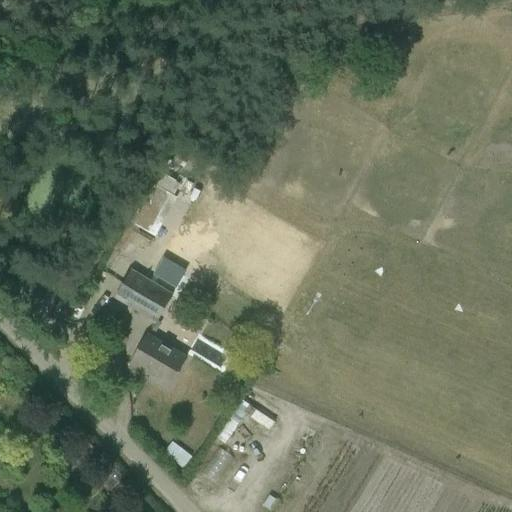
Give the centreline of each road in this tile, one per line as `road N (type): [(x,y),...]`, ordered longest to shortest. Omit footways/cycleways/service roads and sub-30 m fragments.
road 1 (track): [(0,37),(147,39),(442,14),(511,17)]
road 2 (unclassified): [(186,511),(0,329)]
